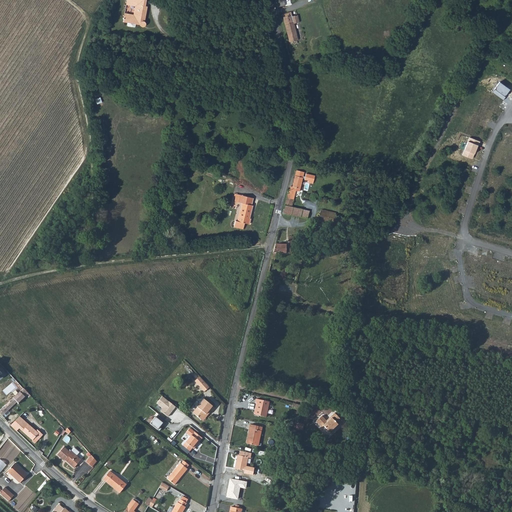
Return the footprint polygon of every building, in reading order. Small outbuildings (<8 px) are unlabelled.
[(147,0),(128,0),(128,4),(136,5),(135,18),(127,17),(126,24),(130,24),(130,26),(131,27),(137,28),(139,27),(139,25),(143,25),(143,27),(145,28),(146,28),(148,27),(149,26),(148,24),(146,23),(148,6),(147,6),(147,0)] [(288,13),(282,14),(289,41),(297,39),(293,23),(299,22),(297,15),(292,16),(291,14),(288,15),(288,13)] [(500,82),(494,89),(505,96),(510,89),(500,82)] [(505,97),(505,96),(494,89),(492,92),(503,100),(505,97)] [(473,159),(478,145),(468,141),(462,155),(473,159)] [(286,197),(293,199),(295,191),(299,191),(304,172),(296,170),(292,186),(290,186),(290,189),(288,189),(286,197)] [(304,181),(314,183),(316,175),(307,172),(304,181)] [(283,213),(300,217),(302,209),(292,206),(293,199),(286,197),(283,213)] [(232,203),(235,204),(234,207),(240,208),(236,227),(234,227),(233,232),(242,234),(243,228),(248,229),(249,224),(248,223),(251,211),(250,210),(252,203),(234,199),(232,203)] [(300,217),(303,218),(307,218),(309,210),(302,209),(300,217)] [(317,221),(332,225),(335,213),(320,210),(317,221)] [(272,258),(274,259),(276,253),(296,253),(296,238),(293,238),(293,236),(290,236),(290,239),(288,239),(288,244),(275,244),(272,258)] [(192,378),(197,382),(203,377),(198,372),(192,378)] [(197,382),(202,388),(208,382),(203,377),(197,382)] [(0,412),(0,414),(4,418),(17,404),(18,406),(28,395),(23,389),(22,391),(6,407),(0,412)] [(160,394),(155,402),(161,406),(159,409),(166,415),(174,404),(160,394)] [(192,410),(201,417),(208,406),(211,408),(214,404),(202,395),(192,410)] [(254,414),(265,417),(269,402),(256,399),(255,403),(256,403),(254,414)] [(156,412),(149,422),(159,429),(161,426),(159,425),(164,418),(156,412)] [(326,420),(322,416),(316,421),(321,427),(323,426),(329,432),(341,421),(334,413),(328,418),(329,419),(327,421),(326,420)] [(12,426),(18,432),(20,430),(36,445),(38,443),(40,445),(43,441),(40,439),(42,437),(38,432),(35,434),(20,418),(12,426)] [(303,423),(297,422),(295,429),(302,430),(303,423)] [(195,441),(201,433),(189,425),(186,430),(190,433),(186,439),(186,440),(184,443),(190,448),(193,445),(195,446),(197,442),(195,441)] [(248,444),(258,446),(261,431),(258,430),(258,427),(249,425),(249,429),(251,429),(248,444)] [(55,459),(63,466),(64,465),(73,472),(80,463),(70,455),(68,456),(62,451),(55,459)] [(235,469),(244,471),(247,458),(250,458),(251,454),(240,451),(239,456),(237,456),(235,469)] [(90,458),(85,465),(91,469),(96,463),(90,458)] [(168,477),(175,483),(187,467),(186,466),(189,463),(183,459),(180,462),(168,477)] [(5,472),(17,484),(25,476),(13,464),(5,472)] [(120,493),(126,485),(109,472),(103,480),(120,493)] [(247,481),(229,478),(226,497),(237,499),(239,487),(246,488),(247,481)] [(167,491),(170,486),(163,481),(160,486),(167,491)] [(0,492),(0,494),(8,501),(12,496),(4,488),(0,492)] [(149,497),(146,503),(152,506),(156,500),(149,497)] [(169,511),(180,511),(184,505),(183,504),(185,500),(179,497),(177,501),(176,501),(169,511)] [(129,501),(128,501),(121,511),(131,511),(130,511),(134,504),(129,501)]
